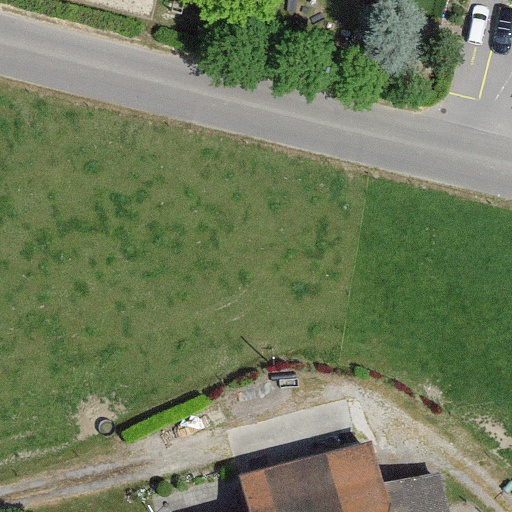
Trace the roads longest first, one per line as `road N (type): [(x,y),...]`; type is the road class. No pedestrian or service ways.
road 1 (track): [(0,501),(148,459),(312,426),(377,426),(455,463),(511,511)]
road 2 (unclassified): [(511,176),(0,42)]
